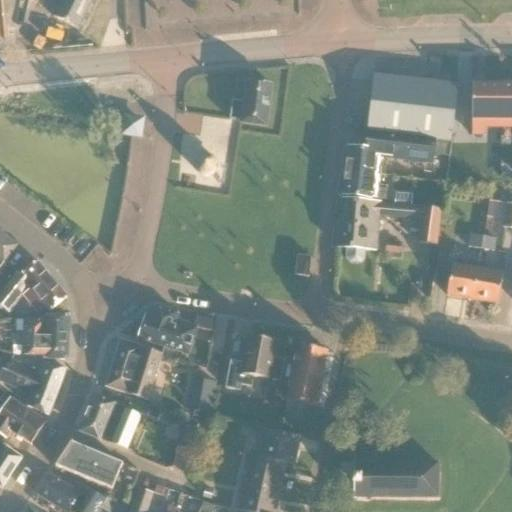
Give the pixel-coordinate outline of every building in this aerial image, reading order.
[(78,30),(93,0),(62,0),(54,17),(78,30)] [(368,133),(382,135),(436,142),(449,144),(449,143),(451,143),(458,84),(375,74),(368,133)] [(505,81),(476,81),(476,124),(476,137),(489,137),(489,124),(505,124),(505,81)] [(241,122),(241,123),(266,127),(273,87),(248,83),(245,102),(233,100),(229,120),(241,122)] [(125,133),(139,135),(141,121),(127,119),(125,133)] [(348,147),(345,172),(385,176),(386,167),(387,159),(408,162),(433,165),(434,158),(434,155),(435,148),(436,142),(382,135),(381,151),(366,149),(348,147)] [(212,156),(206,154),(201,156),(197,160),(195,165),(197,171),(201,175),(206,176),(212,175),(216,171),(217,165),(216,160),(212,156)] [(385,176),(345,172),(342,197),(373,200),(373,199),(387,201),(388,187),(384,187),(385,176)] [(397,194),(396,204),(412,206),(413,195),(397,194)] [(412,206),(396,204),(396,207),(343,203),(340,248),(348,248),(348,258),(351,262),(361,263),(365,260),(366,250),(377,251),(380,217),(420,220),(419,235),(419,243),(436,245),(439,208),(423,206),(422,208),(412,207),(412,206)] [(511,204),(507,204),(503,229),(511,230),(511,204)] [(449,226),(444,247),(455,250),(460,229),(449,226)] [(0,284),(12,269),(5,263),(18,247),(0,232),(0,284)] [(468,248),(481,250),(483,237),(470,235),(468,248)] [(483,237),(481,250),(495,253),(497,239),(483,237)] [(309,278),(312,258),(297,256),(295,277),(309,278)] [(472,301),(478,270),(466,268),(467,261),(456,259),(455,266),(452,265),(447,296),(472,301)] [(21,276),(12,269),(0,284),(0,305),(10,313),(23,296),(39,314),(47,308),(50,312),(67,298),(38,263),(21,276)] [(503,274),(478,270),(472,301),(498,305),(503,274)] [(146,317),(139,340),(167,349),(189,355),(197,328),(183,323),(181,327),(176,326),(179,314),(157,307),(153,319),(146,317)] [(23,355),(45,356),(44,359),(68,360),(70,318),(45,317),(45,321),(25,320),(25,333),(15,333),(14,346),(24,346),(23,355)] [(275,342),(250,337),(245,364),(230,361),(225,388),(240,391),(241,385),(252,387),(254,377),(268,380),(275,342)] [(148,400),(162,354),(121,342),(108,388),(148,400)] [(318,407),(328,351),(297,346),(287,401),(318,407)] [(0,377),(0,383),(18,390),(32,395),(27,408),(49,417),(66,371),(43,363),(41,369),(31,366),(30,369),(11,362),(6,373),(2,372),(0,377)] [(217,383),(191,379),(186,411),(194,412),(193,417),(210,420),(217,383)] [(96,396),(80,433),(100,441),(101,438),(127,449),(141,416),(116,406),(116,405),(96,396)] [(0,415),(0,434),(7,439),(11,433),(17,437),(19,435),(32,444),(46,423),(11,399),(0,415)] [(161,416),(150,411),(147,418),(158,423),(161,416)] [(191,426),(182,424),(176,448),(192,452),(198,432),(205,434),(208,422),(193,418),(191,426)] [(260,443),(258,456),(257,457),(286,463),(286,465),(294,467),(301,437),(261,428),(258,443),(260,443)] [(111,490),(122,464),(72,444),(57,468),(111,490)] [(0,488),(3,490),(22,459),(0,445),(0,488)] [(281,489),(286,465),(286,463),(257,457),(258,456),(246,454),(243,468),(247,469),(245,481),(281,489)] [(439,498),(439,465),(355,465),(355,498),(439,498)] [(98,511),(106,500),(89,489),(84,497),(51,476),(38,496),(64,511),(98,511)] [(275,511),(281,489),(245,481),(240,480),(237,495),(241,496),(238,510),(243,511),(242,511),(275,511)] [(137,489),(129,511),(147,511),(153,494),(137,489)] [(205,489),(203,497),(210,500),(213,491),(205,489)] [(125,511),(127,507),(114,502),(112,510),(118,511),(125,511)]
